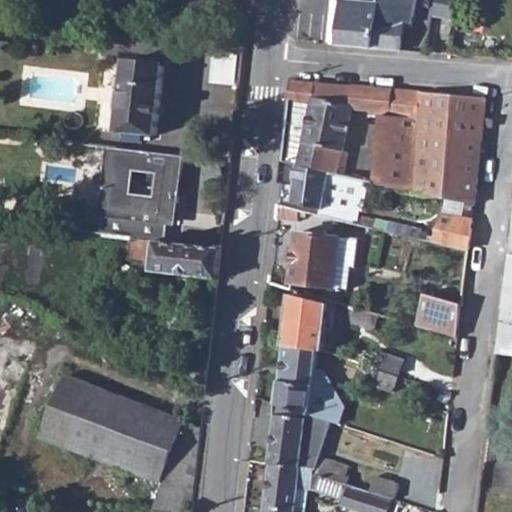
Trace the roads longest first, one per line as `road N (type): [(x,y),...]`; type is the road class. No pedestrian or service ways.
road 1 (tertiary): [(268,59),(217,511)]
road 2 (residential): [(511,159),(499,184),(462,511)]
road 3 (residential): [(268,59),(511,82)]
